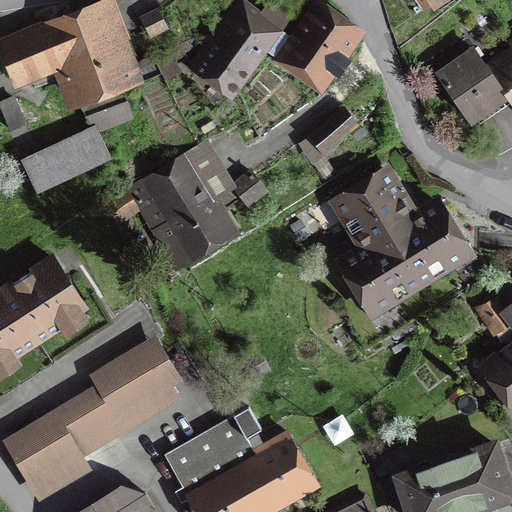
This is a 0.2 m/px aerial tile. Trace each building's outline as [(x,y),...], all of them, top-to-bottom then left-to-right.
[(445,0),(414,0),(424,13),(445,0)] [(132,82),(102,2),(0,40),(0,79),(4,91),(44,76),(56,110),(132,82)] [(355,37),(310,6),(269,64),(314,96),(355,37)] [(272,38),(232,7),(182,71),(223,102),(272,38)] [(158,10),(143,19),(151,35),(167,26),(158,10)] [(511,46),(480,69),(511,113),(511,46)] [(503,111),(472,63),(436,86),(467,134),(503,111)] [(17,99),(0,105),(0,106),(9,129),(26,122),(17,99)] [(338,112),(304,140),(318,156),(351,128),(338,112)] [(96,130),(28,160),(41,188),(108,158),(96,130)] [(223,232),(178,158),(130,188),(175,261),(223,232)] [(409,209),(384,165),(325,199),(353,247),(326,263),(361,322),(469,260),(431,196),(409,209)] [(254,172),(235,187),(248,202),(266,186),(254,172)] [(0,391),(93,335),(49,264),(0,294),(0,391)] [(176,384),(150,340),(85,379),(91,390),(118,435),(175,401),(168,389),(176,384)] [(511,405),(511,345),(482,370),(511,405)] [(91,390),(50,414),(77,459),(118,435),(91,390)] [(186,503),(192,499),(199,511),(259,511),(314,480),(288,436),(259,453),(249,435),(262,428),(251,409),(170,455),(189,488),(180,492),(186,503)] [(77,459),(50,414),(0,443),(0,449),(31,502),(84,471),(77,459)] [(469,511),(511,499),(496,450),(399,479),(408,511),(469,511)] [(146,511),(137,496),(122,505),(113,489),(72,511),(146,511)]
